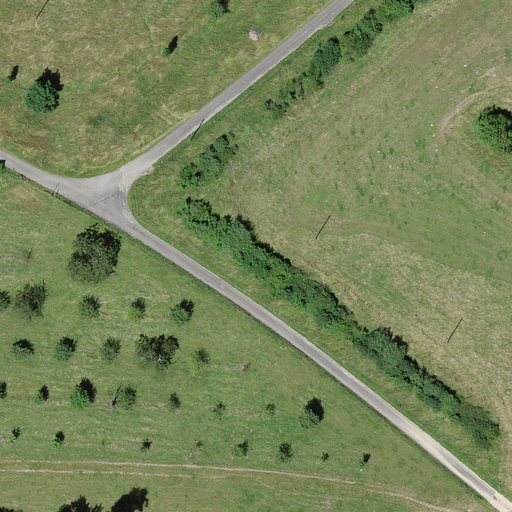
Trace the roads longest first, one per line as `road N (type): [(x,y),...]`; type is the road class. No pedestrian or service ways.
road 1 (track): [(90,207),(247,303),(500,505)]
road 2 (track): [(464,511),(329,483),(0,468)]
road 3 (track): [(350,0),(90,207)]
